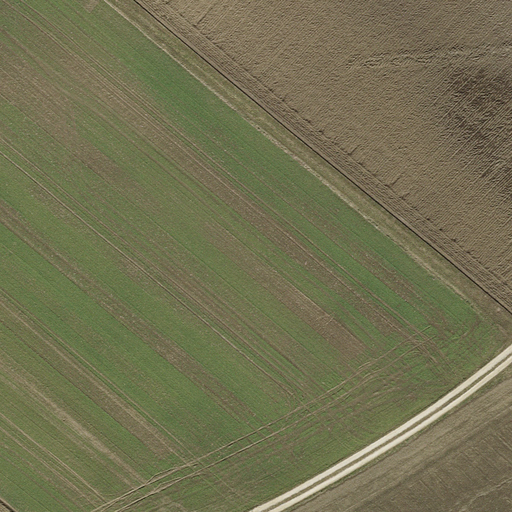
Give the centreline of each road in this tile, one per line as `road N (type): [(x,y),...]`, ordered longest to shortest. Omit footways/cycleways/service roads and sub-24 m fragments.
road 1 (track): [(121,0),(511,321)]
road 2 (track): [(511,356),(264,511)]
